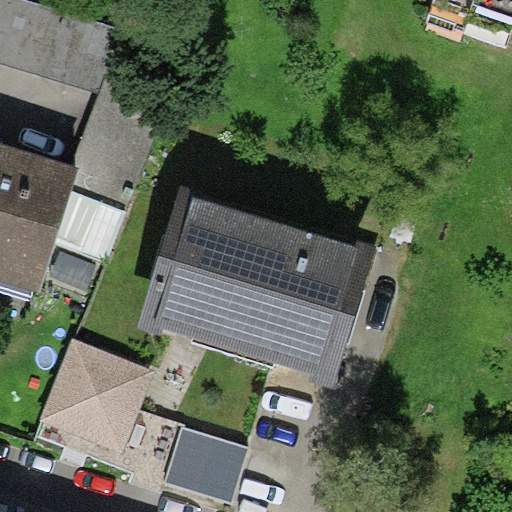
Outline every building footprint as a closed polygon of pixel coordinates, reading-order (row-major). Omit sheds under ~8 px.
[(122,31),(22,0),(0,0),(0,46),(107,80),(122,31)] [(511,0),(435,0),(433,6),(472,20),(467,35),(502,48),(511,20),(511,0)] [(139,190),(170,104),(107,80),(74,168),(139,190)] [(68,175),(0,152),(0,276),(42,291),(57,249),(113,268),(139,190),(74,168),(68,175)] [(360,260),(188,208),(154,321),(326,373),(360,260)] [(158,371),(72,339),(40,423),(45,427),(125,457),(144,408),(158,371)] [(125,457),(45,427),(41,437),(77,450),(164,481),(183,427),(184,423),(144,408),(125,457)] [(248,450),(183,427),(164,481),(230,503),(248,450)]
